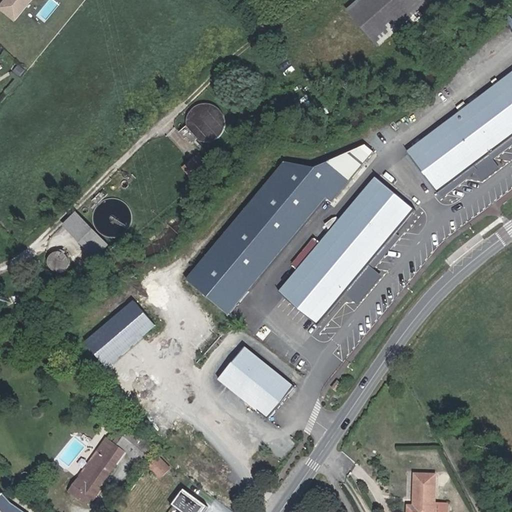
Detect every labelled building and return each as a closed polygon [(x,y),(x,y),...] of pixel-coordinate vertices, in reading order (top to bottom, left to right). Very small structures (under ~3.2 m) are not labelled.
[(5,0),(0,7),(18,22),(34,0),(5,0)] [(379,46),(432,0),(359,0),(348,10),(379,46)] [(511,74),(408,153),(439,193),(511,138),(511,74)] [(199,139),(188,126),(180,133),(186,140),(188,138),(193,144),(199,139)] [(285,162),(188,279),(230,315),(328,198),(333,203),(375,152),(367,146),(316,168),(285,162)] [(193,179),(209,166),(203,159),(200,161),(197,157),(184,168),(193,179)] [(300,271),(281,293),(319,326),(416,211),(377,178),(321,245),(314,240),(293,265),(300,271)] [(109,246),(78,214),(65,226),(96,258),(109,246)] [(107,367),(156,325),(135,301),(86,343),(107,367)] [(246,347),(219,380),(269,420),(296,387),(246,347)] [(118,444),(128,431),(124,428),(114,441),(118,444)] [(155,448),(130,428),(128,431),(118,444),(117,445),(125,451),(142,464),(155,448)] [(116,464),(125,451),(117,445),(108,439),(98,452),(116,464)] [(99,488),(116,464),(98,452),(70,492),(88,504),(92,497),(99,488)] [(170,468),(159,458),(150,467),(160,478),(170,468)] [(435,504),(436,475),(415,474),(414,506),(408,506),(408,511),(447,511),(447,504),(435,504)] [(94,499),(101,490),(99,488),(92,497),(94,499)] [(204,511),(209,507),(185,489),(183,491),(205,507),(201,511),(204,511)] [(201,511),(205,507),(183,491),(173,505),(182,511),(201,511)]
